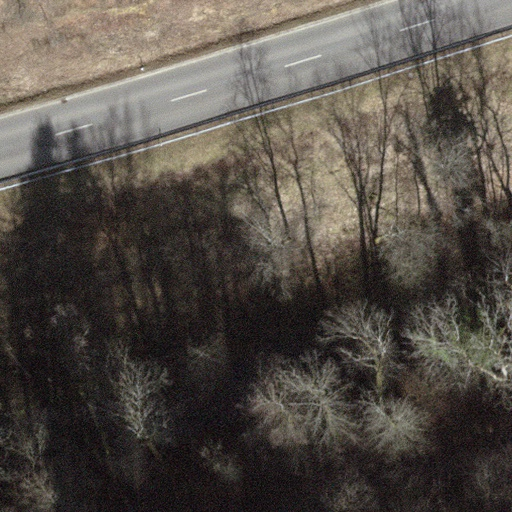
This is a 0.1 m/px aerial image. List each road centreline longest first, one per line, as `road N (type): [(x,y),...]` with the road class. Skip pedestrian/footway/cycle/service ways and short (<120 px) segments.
road 1 (tertiary): [(0,144),(499,0)]
road 2 (track): [(511,438),(254,511)]
